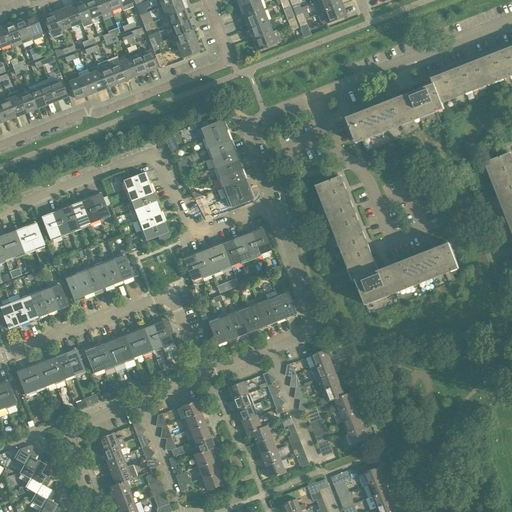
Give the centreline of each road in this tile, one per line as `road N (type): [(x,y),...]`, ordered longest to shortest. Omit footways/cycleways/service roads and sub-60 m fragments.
road 1 (residential): [(274,204),(251,130),(259,118),(511,20)]
road 2 (residential): [(0,144),(224,63),(205,0)]
road 3 (residential): [(305,285),(319,280),(409,511)]
road 4 (residential): [(0,359),(167,297),(203,372)]
road 5 (residential): [(0,212),(147,156),(195,233)]
road 6 (residential): [(93,511),(69,447),(73,428),(203,372)]
road 7 (residential): [(203,372),(307,333),(314,321),(305,285)]
